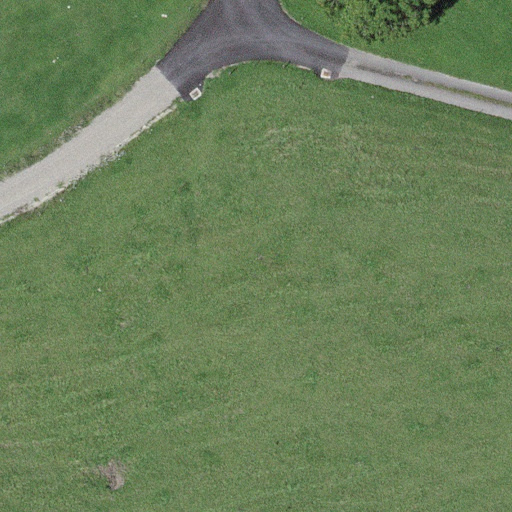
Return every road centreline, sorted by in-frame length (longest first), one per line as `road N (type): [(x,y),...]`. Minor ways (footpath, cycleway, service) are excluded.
road 1 (track): [(247,0),(242,22),(103,144),(0,192)]
road 2 (track): [(242,22),(324,63),(511,115)]
